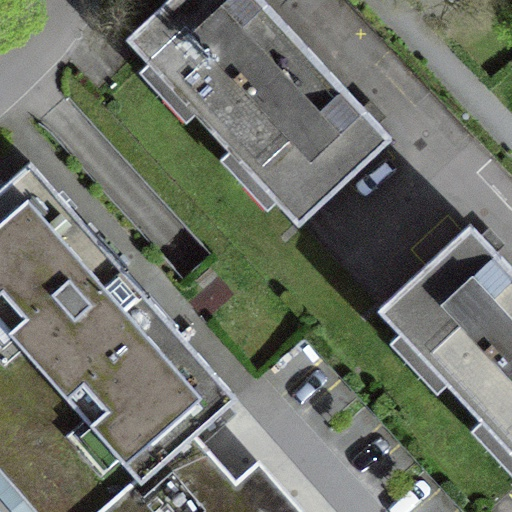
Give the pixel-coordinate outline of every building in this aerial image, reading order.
[(169,0),(129,38),(214,127),(299,47),(258,4),(262,0),(169,0)] [(214,127),(299,218),(388,135),(342,87),(339,90),(299,47),(214,127)] [(29,161),(0,186),(0,318),(143,478),(194,432),(237,394),(29,161)] [(381,308),(466,398),(511,354),(511,277),(510,276),(511,274),(511,266),(471,224),(381,308)] [(104,511),(143,478),(0,318),(0,469),(37,511),(104,511)] [(511,354),(466,398),(511,447),(511,354)] [(143,478),(104,511),(305,511),(255,455),(232,475),(194,432),(143,478)]
